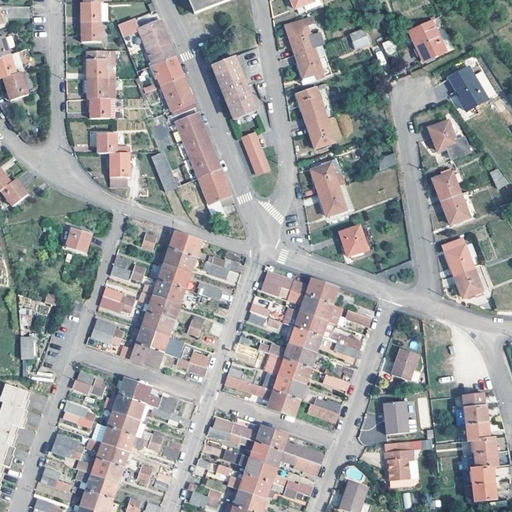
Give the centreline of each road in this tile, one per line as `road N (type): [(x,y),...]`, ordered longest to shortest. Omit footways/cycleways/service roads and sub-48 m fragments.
road 1 (residential): [(164,0),(258,230)]
road 2 (residential): [(258,230),(285,202),(288,158),(260,0)]
road 3 (residential): [(425,306),(402,109),(416,92)]
road 4 (residential): [(52,174),(59,135),(56,0)]
road 5 (residential): [(18,511),(77,353)]
road 6 (residential): [(262,249),(211,401)]
road 7 (residential): [(340,443),(391,294)]
road 8 (residential): [(77,353),(124,208)]
road 9 (residential): [(124,208),(262,249)]
road 10 (residential): [(77,353),(211,401)]
road 11 (residential): [(391,294),(262,249)]
road 12 (residential): [(211,401),(340,443)]
